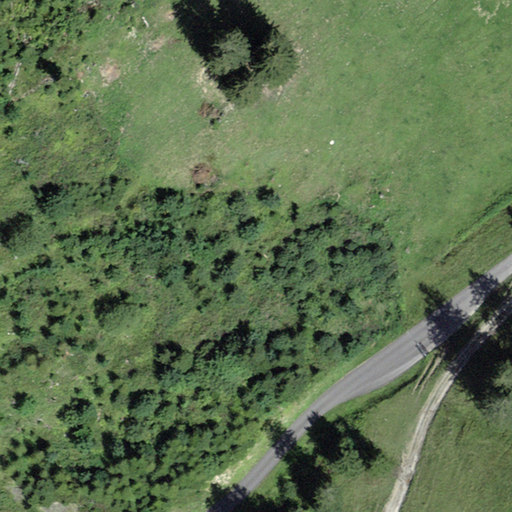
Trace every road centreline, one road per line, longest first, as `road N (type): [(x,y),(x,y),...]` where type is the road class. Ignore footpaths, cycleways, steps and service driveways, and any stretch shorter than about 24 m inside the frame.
road 1 (unclassified): [(511,263),(327,400),(218,511)]
road 2 (track): [(511,305),(437,397),(394,511)]
